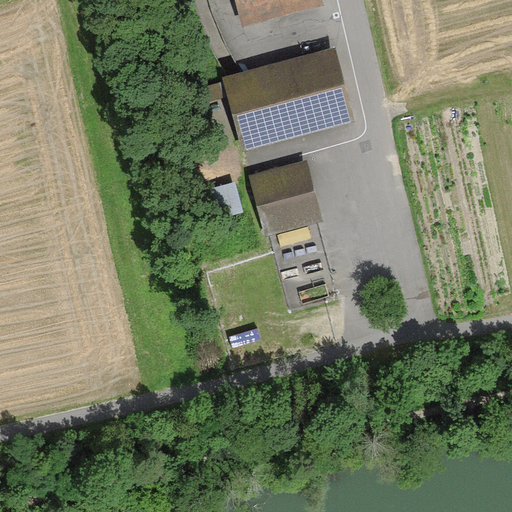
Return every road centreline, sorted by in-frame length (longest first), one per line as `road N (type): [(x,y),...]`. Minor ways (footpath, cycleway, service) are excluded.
road 1 (track): [(511,323),(399,337),(279,373),(0,436)]
road 2 (track): [(431,332),(352,0)]
road 3 (track): [(375,112),(511,83)]
